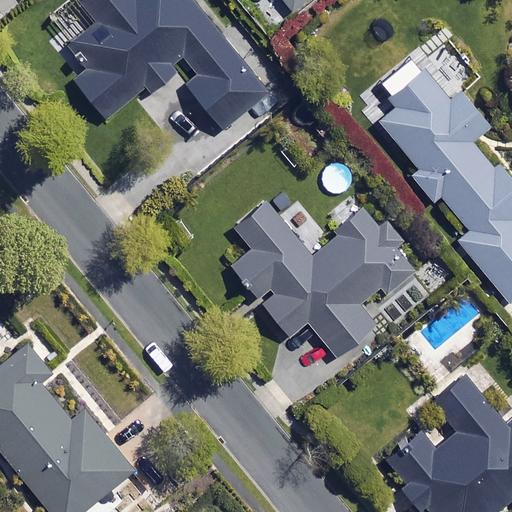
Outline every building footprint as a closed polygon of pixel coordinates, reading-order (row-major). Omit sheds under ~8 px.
[(80,0),(97,20),(73,41),(91,62),(70,80),(103,119),(140,87),(145,94),(183,61),(195,75),(183,86),(220,130),(266,90),(188,0),(80,0)] [(281,0),(290,10),(302,0),(281,0)] [(447,98),(420,67),(386,95),(394,104),(375,119),(415,165),(406,172),(429,199),(437,193),(465,226),(452,237),(506,301),(511,296),(511,218),(511,217),(511,216),(511,177),(498,162),(492,167),(468,139),(488,122),(459,88),(447,98)] [(225,262),(253,295),(263,286),(270,293),(260,302),(287,334),(303,320),(332,354),(370,321),(354,302),(376,283),(383,291),(410,267),(390,244),(399,236),(388,223),(382,229),(360,204),(306,251),(260,199),(229,225),(246,244),(225,262)] [(45,370),(22,341),(0,358),(0,452),(47,511),(75,511),(130,469),(78,404),(63,415),(34,379),(45,370)] [(490,511),(496,508),(498,511),(511,500),(511,416),(502,425),(496,417),(510,406),(495,387),(481,398),(461,373),(426,400),(450,432),(431,447),(417,429),(380,457),(422,511),(490,511)]
